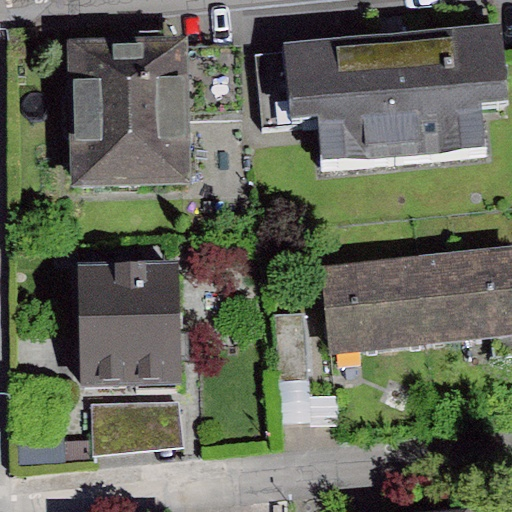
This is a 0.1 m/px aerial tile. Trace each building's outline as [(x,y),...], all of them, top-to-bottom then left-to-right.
[(322,169),(488,154),(483,108),(508,106),(501,26),(390,37),(286,46),(287,55),(257,58),(264,129),(318,124),(322,169)] [(74,189),(192,186),(190,113),(189,49),(189,41),(71,44),(74,189)] [(243,47),(189,49),(190,113),(244,112),(243,47)] [(494,358),(511,356),(511,250),(418,261),(428,348),(492,342),(494,358)] [(428,348),(418,261),(319,272),(328,359),(428,348)] [(183,386),(177,267),(75,272),(80,391),(183,386)] [(181,404),(93,405),(93,459),(185,450),(181,404)]
